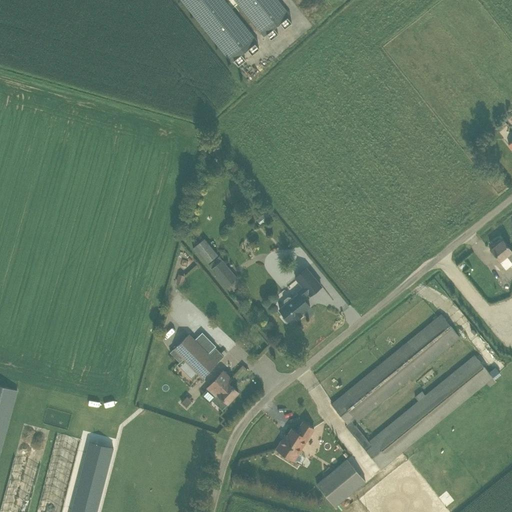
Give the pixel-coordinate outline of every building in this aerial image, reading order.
[(291,22),(287,17),(290,15),(277,0),(181,0),(232,62),(234,60),(238,65),(245,60),(241,54),(248,49),(252,54),(259,49),(255,44),(257,41),(223,0),(235,0),(264,36),(267,34),(271,39),(278,33),(274,28),(280,23),(284,28),(291,22)] [(491,131),(494,135),(503,128),(507,124),(505,121),(491,131)] [(250,202),(259,213),(263,209),(254,198),(250,202)] [(511,249),(511,250),(502,239),(491,249),(500,261),(506,256),(511,263),(511,249)] [(196,248),(208,263),(218,255),(206,241),(196,248)] [(211,268),(226,286),(231,293),(235,290),(229,284),(236,278),(221,260),(219,257),(208,265),(211,268)] [(295,277),(303,287),(297,292),(298,294),(299,293),(302,297),(308,293),(310,295),(321,286),(306,268),(295,277)] [(182,285),(185,276),(178,274),(176,283),(182,285)] [(285,304),(279,309),(290,323),(296,318),(297,318),(302,314),(301,314),(310,306),(302,297),(299,293),(298,294),(292,299),(291,297),(287,297),(284,299),(284,303),(285,304)] [(355,423),(460,337),(441,314),(331,404),(347,424),(345,425),(381,468),(486,382),(489,387),(496,381),(492,377),(475,356),(425,396),(421,391),(415,397),(418,401),(369,442),(355,423)] [(183,359),(202,378),(218,363),(217,362),(227,353),(224,350),(221,353),(215,348),(209,354),(189,333),(170,352),(180,362),(183,359)] [(212,400),(222,409),(238,392),(229,383),(232,379),(223,371),(207,387),(216,395),(212,400)] [(0,385),(0,452),(17,390),(0,385)] [(313,428),(303,421),(296,431),(292,428),(284,440),(282,439),(276,449),(293,459),(301,464),(306,457),(298,452),(313,428)] [(89,443),(71,511),(96,511),(113,449),(89,443)] [(335,506),(366,481),(348,459),(317,485),(335,506)]
